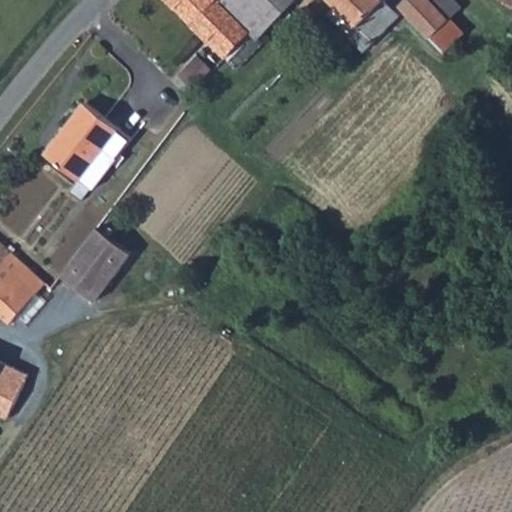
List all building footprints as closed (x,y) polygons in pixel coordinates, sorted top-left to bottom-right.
[(227,0),(176,0),(227,50),(251,24),(227,0)] [(253,22),(261,30),(289,0),(227,0),(251,24),(253,22)] [(386,0),(335,0),(341,5),(352,17),(343,26),(351,35),(386,0)] [(399,10),(389,0),(386,0),(351,35),(363,46),(399,10)] [(398,0),(430,33),(449,14),(448,11),(441,3),(437,0),(398,0)] [(341,5),(331,14),(343,26),(352,17),(341,5)] [(199,50),(177,71),(192,86),(213,65),(199,50)] [(82,178),(105,148),(121,126),(87,99),(48,152),(82,178)] [(94,188),(117,157),(105,148),(82,178),(94,188)] [(37,177),(21,206),(11,200),(0,221),(0,225),(27,240),(56,187),(37,177)] [(131,255),(98,228),(62,275),(96,301),(131,255)] [(0,269),(8,261),(15,253),(0,239),(0,269)] [(15,253),(8,261),(38,290),(44,282),(15,253)] [(38,290),(8,261),(0,269),(0,316),(9,324),(36,293),(38,290)] [(0,397),(11,402),(27,375),(1,362),(0,363),(0,397)]
